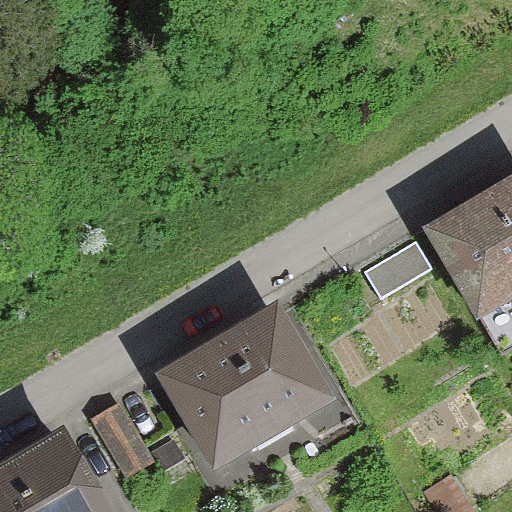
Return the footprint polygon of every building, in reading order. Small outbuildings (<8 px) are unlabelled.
[(511,207),(435,257),(500,358),(511,350),(511,207)] [(290,315),(165,390),(226,492),(351,417),(290,315)] [(161,477),(128,416),(101,431),(134,492),(161,477)] [(0,490),(0,511),(111,511),(75,448),(0,490)] [(462,511),(452,495),(426,510),(427,511),(462,511)]
